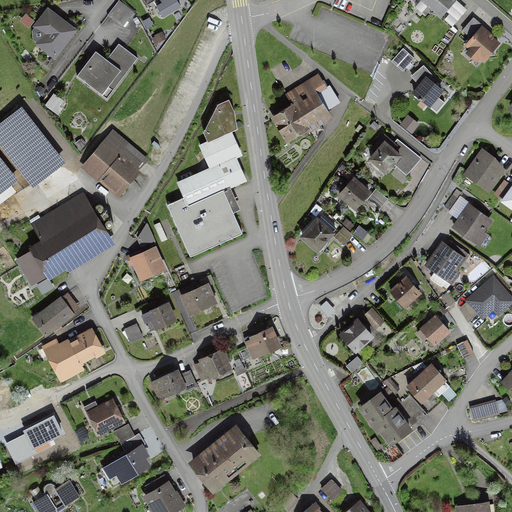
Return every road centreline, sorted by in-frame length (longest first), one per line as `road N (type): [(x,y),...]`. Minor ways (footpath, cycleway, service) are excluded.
road 1 (residential): [(241,21),(97,270),(92,293),(126,363)]
road 2 (tertiary): [(241,21),(287,300)]
road 3 (residential): [(473,124),(387,244),(331,284),(287,300)]
road 4 (tertiary): [(287,300),(302,344),(379,482)]
road 5 (residential): [(132,374),(287,300)]
road 6 (unknown): [(366,105),(275,241)]
road 7 (residential): [(132,374),(195,488),(200,511)]
road 8 (residential): [(126,363),(0,426)]
